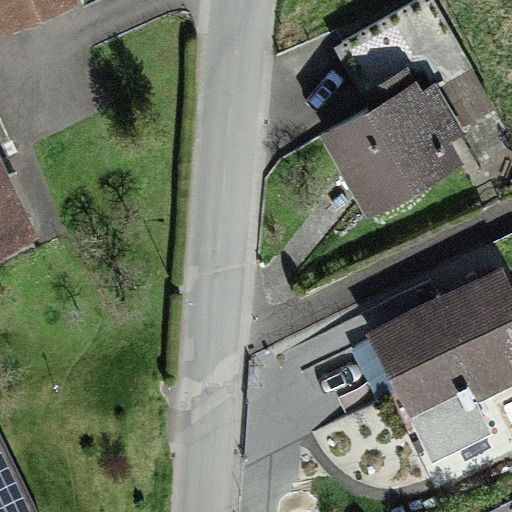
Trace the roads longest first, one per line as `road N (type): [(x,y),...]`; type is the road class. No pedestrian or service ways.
road 1 (tertiary): [(200,511),(238,0)]
road 2 (unknown): [(144,0),(0,53)]
